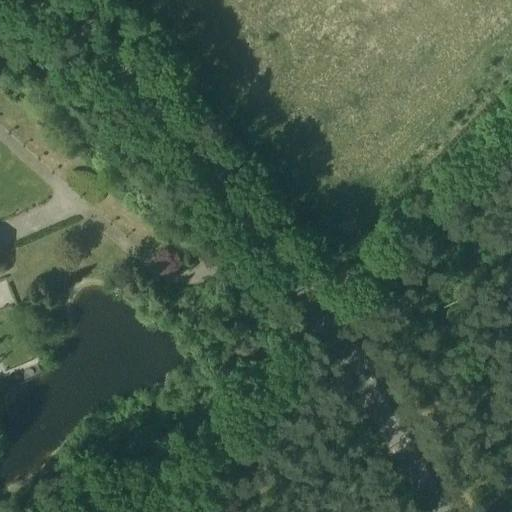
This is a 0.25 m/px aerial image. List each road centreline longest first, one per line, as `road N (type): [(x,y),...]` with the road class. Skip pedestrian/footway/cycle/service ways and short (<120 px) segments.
road 1 (unclassified): [(436,511),(317,302),(202,141),(53,0)]
road 2 (track): [(317,302),(111,511)]
road 3 (track): [(317,302),(511,110)]
